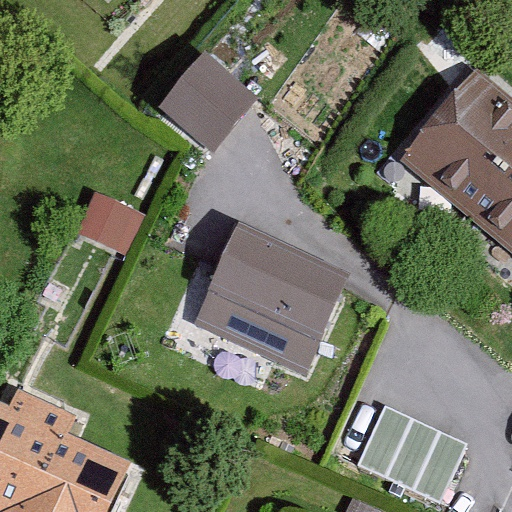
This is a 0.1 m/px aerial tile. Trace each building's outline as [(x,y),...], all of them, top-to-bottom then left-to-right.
[(121,0),(141,15),(153,0),(121,0)] [(251,98),(207,62),(170,107),(215,143),(251,98)] [(511,107),(467,70),(394,156),(511,254),(511,107)] [(102,194),(85,231),(127,250),(144,212),(102,194)] [(352,274),(239,225),(194,327),(307,376),(352,274)] [(0,414),(0,511),(99,511),(119,466),(57,440),(67,416),(10,392),(0,414)] [(459,439),(381,405),(357,462),(435,496),(459,439)]
